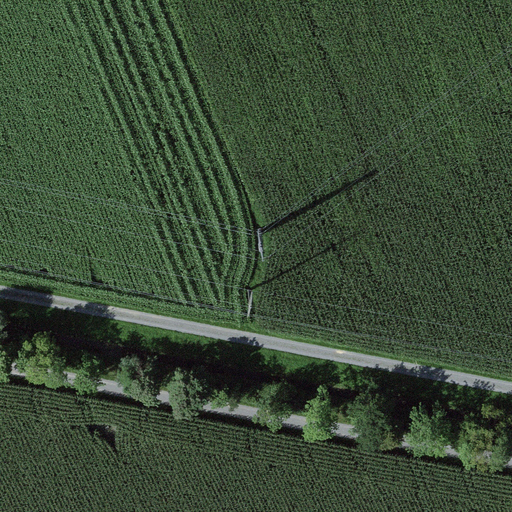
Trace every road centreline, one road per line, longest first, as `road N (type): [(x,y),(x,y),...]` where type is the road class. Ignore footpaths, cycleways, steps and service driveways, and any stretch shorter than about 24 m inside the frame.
road 1 (track): [(0,371),(511,468)]
road 2 (track): [(0,290),(511,386)]
